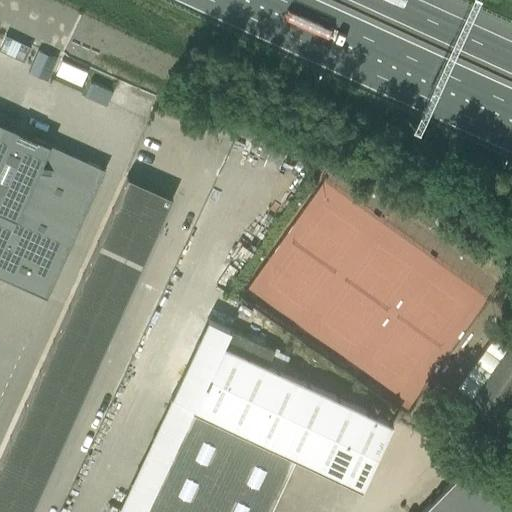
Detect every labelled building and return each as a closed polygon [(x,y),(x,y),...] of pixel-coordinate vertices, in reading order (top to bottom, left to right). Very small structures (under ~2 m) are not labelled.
[(0,120),(0,276),(47,297),(105,168),(50,143),(4,122),(0,120)] [(128,174),(0,458),(0,511),(30,511),(173,194),(128,174)] [(223,343),(192,408),(246,434),(295,457),(362,488),(392,423),(297,378),(300,372),(285,366),(289,356),(230,328),(223,343)] [(470,398),(466,403),(497,425),(511,404),(511,344),(510,343),(508,345),(470,398)] [(208,511),(246,434),(192,408),(143,511),(208,511)] [(246,434),(208,511),(269,511),(295,457),(246,434)] [(511,511),(511,503),(470,462),(420,511),(511,511)]
